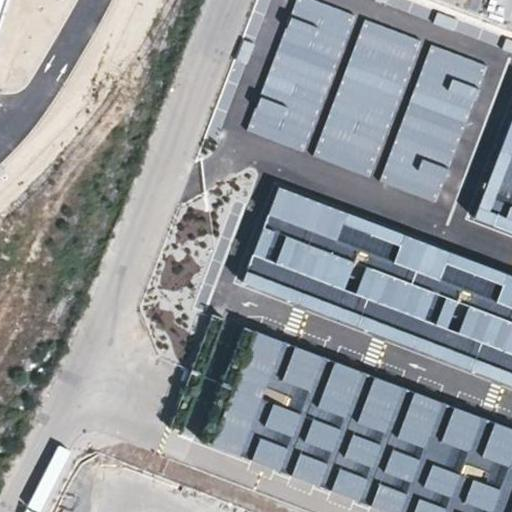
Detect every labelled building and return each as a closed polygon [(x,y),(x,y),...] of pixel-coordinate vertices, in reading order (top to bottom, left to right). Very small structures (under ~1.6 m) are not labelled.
[(485,69),(305,0),(302,0),(253,127),(435,197),(485,69)] [(511,112),(472,215),(511,229),(511,112)] [(511,275),(279,186),(242,279),(511,383),(511,275)] [(224,314),(211,309),(169,421),(182,426),(224,314)] [(511,511),(511,423),(239,321),(197,432),(407,511),(511,511)]
